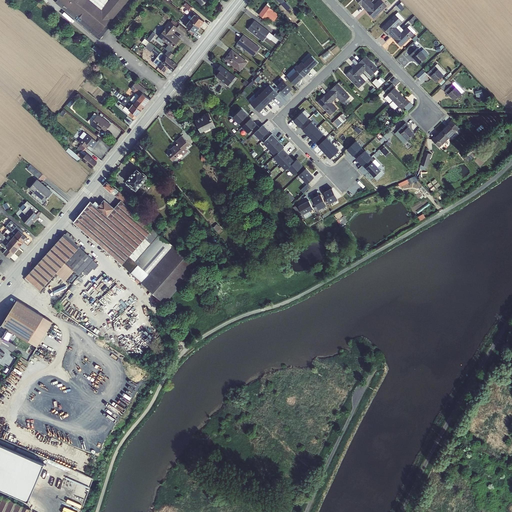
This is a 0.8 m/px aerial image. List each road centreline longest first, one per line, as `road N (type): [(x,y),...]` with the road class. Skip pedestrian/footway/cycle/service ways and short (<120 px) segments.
road 1 (secondary): [(0,292),(239,0)]
road 2 (residential): [(360,33),(277,120),(326,171),(344,174)]
road 3 (track): [(305,511),(368,375)]
